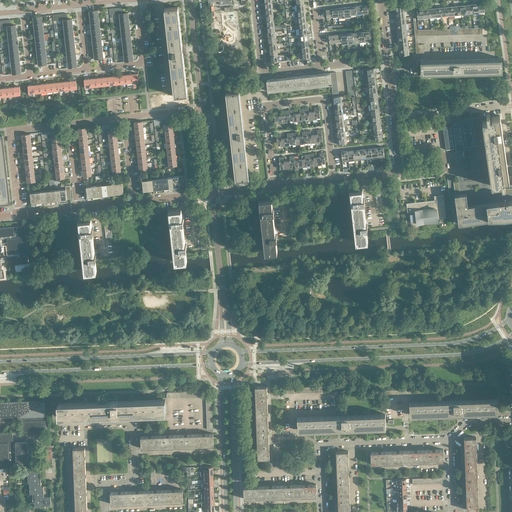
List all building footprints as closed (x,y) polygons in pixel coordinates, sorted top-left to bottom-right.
[(231,1),(231,0),(208,0),(208,2),(209,6),(209,7),(210,18),(212,18),(214,18),(213,6),(212,2),(218,1),(219,5),(220,5),(229,4),(232,3),(231,1)] [(164,8),(174,96),(187,94),(183,53),(184,53),(184,48),(182,48),(178,7),(164,8)] [(462,59),(428,60),(421,61),(420,60),(421,74),(463,72),(501,71),(502,71),(502,58),(501,58),(462,59)] [(330,73),(314,75),(316,86),(331,84),(331,82),(331,79),(330,76),(330,73)] [(314,75),(298,76),(300,88),(316,86),(314,75)] [(298,76),(282,78),(284,90),(300,88),(298,76)] [(284,90),(282,78),(267,80),(268,91),(284,90)] [(240,99),(239,90),(226,91),(227,99),(231,133),(229,133),(229,138),(231,138),(236,179),(249,178),(241,105),(240,99)] [(150,100),(151,109),(190,105),(189,96),(187,96),(150,100)] [(315,111),(312,111),(313,120),(317,119),(317,118),(320,118),(319,107),(314,107),(315,111)] [(300,113),(297,113),(298,121),(302,121),(302,120),(305,120),(304,108),(299,109),(300,113)] [(308,108),(304,108),(305,120),(308,119),(308,120),(313,120),(312,111),(309,112),(308,108)] [(293,109),(289,110),(290,121),(293,121),(293,122),(298,121),(297,113),(294,113),(293,109)] [(285,114),(282,115),(283,123),(287,123),(287,122),(290,121),(289,110),(284,111),(285,114)] [(283,123),(282,115),(279,115),(278,111),(274,112),(275,123),(278,123),(278,124),(283,123)] [(446,150),(456,148),(456,151),(464,150),(464,147),(486,144),(491,186),(500,184),(499,181),(501,181),(502,187),(505,187),(504,181),(509,180),(500,115),(492,116),(492,119),(490,120),(489,113),(486,114),(487,120),(482,121),(482,123),(480,123),(480,118),(472,119),(473,125),(471,125),(470,122),(462,124),(463,126),(461,126),(460,121),(452,122),(453,127),(451,128),(450,125),(442,126),(446,150)] [(314,134),(315,143),(320,142),(320,141),(323,141),(322,130),(317,130),(317,134),(314,134)] [(302,136),(299,136),(300,144),(305,144),(305,143),(308,142),(306,131),(302,132),(302,136)] [(311,131),(306,131),(308,142),(311,142),(311,143),(315,143),(314,134),(311,135),(311,131)] [(296,132),(291,133),(293,144),(296,144),(296,145),(300,144),(299,136),(296,136),(296,132)] [(287,137),(284,137),(285,146),(290,146),(289,144),(293,144),(291,133),(287,133),(287,137)] [(276,135),(277,146),(280,145),(281,147),(285,146),(284,137),(281,138),(281,134),(276,135)] [(0,203),(9,203),(10,203),(10,200),(3,138),(3,136),(0,135),(0,203)] [(383,147),(377,147),(378,155),(378,158),(384,157),(385,160),(386,160),(386,155),(384,155),(383,147)] [(320,157),(317,157),(318,166),(322,165),(323,166),(323,167),(325,166),(325,164),(324,152),(319,153),(320,157)] [(305,158),(302,159),(303,167),(307,167),(307,166),(310,165),(309,154),(304,155),(305,158)] [(313,154),(309,154),(310,165),(313,165),(313,166),(318,166),(317,157),(314,157),(313,154)] [(298,155),(294,156),(295,167),(295,169),(298,169),(298,168),(303,167),(302,159),(299,159),(298,155)] [(290,160),(287,160),(288,169),(292,168),(292,167),(295,167),(294,156),(289,156),(290,160)] [(279,157),(280,169),(283,168),(283,169),(288,169),(287,160),(284,161),(283,157),(279,157)] [(173,177),(174,187),(184,186),(182,176),(173,177)] [(362,188),(350,190),(354,232),(356,242),(368,241),(367,231),(366,228),(367,228),(367,224),(365,221),(365,220),(363,202),(364,202),(364,198),(362,195),(362,194),(363,194),(362,188)] [(450,194),(449,194),(451,211),(452,219),(453,224),(458,224),(476,221),(504,217),(511,215),(511,199),(497,201),(497,203),(478,205),(477,204),(476,204),(475,205),(475,206),(468,207),(468,205),(466,193),(460,194),(454,195),(454,194),(453,194),(450,194)] [(435,200),(424,201),(406,203),(407,212),(405,212),(407,227),(411,227),(418,226),(418,223),(437,221),(437,218),(445,217),(443,195),(438,195),(434,196),(435,200)] [(272,198),(259,200),(264,242),(265,252),(277,251),(276,241),(276,238),(277,238),(276,234),(275,231),(274,230),(275,230),(273,212),(274,212),(274,208),(272,205),(272,204),(272,198)] [(182,214),(181,208),(169,210),(173,253),(175,262),(187,261),(186,251),(185,248),(186,248),(186,243),(184,241),(184,240),(185,240),(183,222),(184,222),(183,217),(181,215),(181,214),(182,214)] [(91,218),(79,220),(83,259),(95,258),(96,258),(96,253),(94,251),(94,250),(94,249),(92,232),(93,232),(93,227),(91,225),(91,224),(91,223),(91,218)] [(0,276),(5,276),(4,268),(2,268),(2,265),(28,262),(24,226),(0,228),(0,276)] [(267,386),(255,386),(255,387),(256,404),(267,404),(267,386)] [(449,400),(409,401),(410,414),(498,411),(497,398),(459,400),(459,398),(449,398),(449,400)] [(0,464),(9,464),(9,463),(16,463),(16,464),(28,463),(27,442),(13,442),(13,432),(12,432),(0,433),(0,421),(21,420),(22,432),(46,432),(46,418),(45,399),(45,400),(0,401),(0,464)] [(62,404),(58,404),(58,415),(58,416),(58,417),(107,415),(116,415),(166,413),(165,412),(165,400),(161,400),(118,402),(118,400),(118,399),(96,400),(94,400),(70,401),(70,402),(71,404),(62,404)] [(267,404),(256,404),(256,422),(268,422),(267,404)] [(337,415),(298,416),(298,429),(386,426),(385,414),(348,415),(348,413),(337,414),(337,415)] [(268,422),(256,422),(257,440),(269,440),(268,422)] [(213,433),(195,434),(195,446),(213,445),(213,433)] [(195,434),(177,435),(177,447),(195,446),(195,434)] [(141,436),(140,436),(141,448),(159,447),(159,435),(141,436)] [(177,435),(159,435),(159,447),(177,447),(177,435)] [(464,437),(465,456),(476,455),(475,437),(476,437),(464,437)] [(269,440),(257,440),(258,458),(257,458),(270,458),(269,458),(269,440)] [(73,448),(74,465),(85,465),(85,447),(73,447),(73,448)] [(442,449),(425,450),(425,462),(443,461),(443,449),(442,449)] [(407,450),(389,451),(389,463),(407,462),(407,450)] [(425,450),(407,450),(407,462),(425,462),(425,450)] [(336,452),(337,469),(349,469),(348,451),(336,451),(336,452)] [(371,453),(371,464),(389,463),(389,451),(371,452),(370,452),(370,453),(371,453)] [(476,455),(465,456),(465,474),(477,473),(476,455)] [(85,465),(74,465),(74,483),(86,483),(85,465)] [(30,470),(28,470),(28,469),(21,469),(21,470),(17,470),(17,474),(18,474),(19,479),(23,478),(23,479),(28,479),(28,483),(29,483),(30,493),(33,493),(33,498),(32,498),(32,500),(33,500),(33,502),(35,502),(35,506),(44,506),(44,505),(51,505),(51,496),(44,496),(44,486),(41,487),(40,470),(31,470),(31,469),(30,469),(30,470)] [(349,469),(337,469),(337,476),(337,487),(349,487),(349,476),(349,469)] [(477,473),(465,474),(466,492),(478,491),(477,476),(477,473)] [(86,483),(74,483),(75,501),(87,501),(86,483)] [(315,484),(297,484),(298,496),(316,496),(316,483),(315,484)] [(297,484),(279,485),(280,497),(298,496),(297,484)] [(279,485),(261,486),(262,498),(280,497),(279,485)] [(243,486),(243,493),(244,498),(262,498),(261,486),(244,486),(243,486)] [(349,487),(337,487),(338,505),(350,505),(349,487)] [(165,489),(146,490),(147,502),(165,501),(165,489)] [(182,489),(165,489),(165,501),(183,501),(183,489),(182,489)] [(146,490),(128,491),(129,503),(147,502),(146,490)] [(129,503),(128,491),(111,492),(111,491),(110,491),(111,504),(111,503),(129,503)] [(478,491),(466,492),(467,509),(467,510),(479,509),(478,491)] [(87,511),(87,501),(75,501),(75,511),(87,511)]
